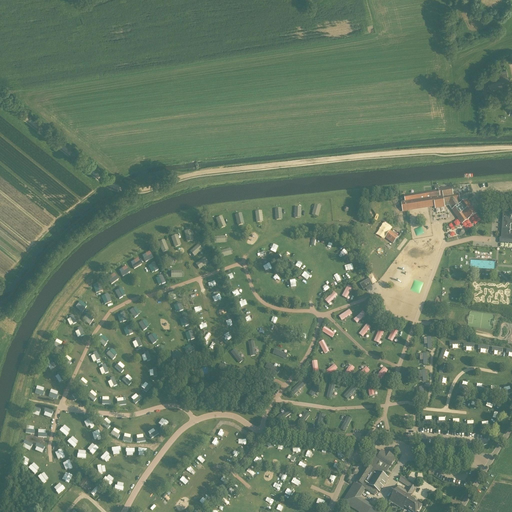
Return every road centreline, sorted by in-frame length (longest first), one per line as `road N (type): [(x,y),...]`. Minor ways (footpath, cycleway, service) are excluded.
road 1 (track): [(0,97),(115,188),(214,171),(511,147)]
road 2 (track): [(95,269),(40,342),(0,479)]
